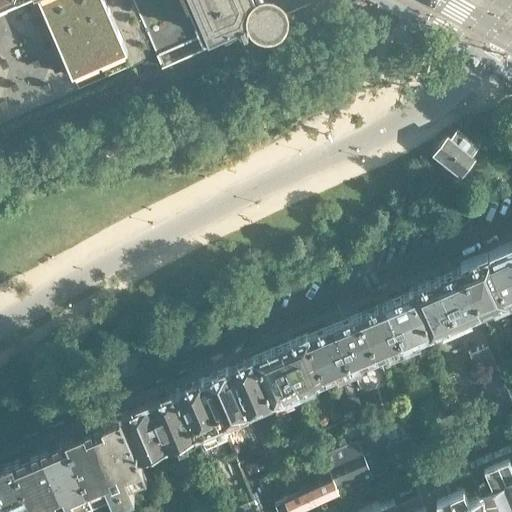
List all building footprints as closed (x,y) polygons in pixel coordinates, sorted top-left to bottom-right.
[(152,54),(156,52),(157,53),(214,28),(220,26),(218,22),(264,2),(262,0),(0,0),(0,134),(7,132),(83,98),(141,73),(157,66),(152,54)] [(272,8),(278,3),(279,0),(240,0),(241,0),(245,6),(251,10),(258,12),(266,11),(272,8)] [(470,155),(467,153),(474,144),(458,132),(451,140),(448,138),(447,139),(442,140),(438,146),(438,150),(437,152),(443,157),(436,168),(448,177),(456,167),(459,170),(470,155)] [(465,198),(450,179),(437,189),(453,208),(465,198)] [(511,244),(488,255),(461,266),(480,309),(493,304),(494,308),(509,302),(511,309),(511,244)] [(480,309),(461,266),(437,276),(457,324),(470,318),(468,314),(480,309)] [(457,324),(437,276),(408,289),(409,290),(427,332),(440,326),(442,330),(457,324)] [(427,332),(409,290),(384,301),(403,347),(413,368),(425,363),(414,337),(427,332)] [(403,347),(384,301),(358,312),(376,354),(388,348),(390,353),(403,347)] [(376,354),(358,312),(332,323),(352,369),(364,363),(362,359),(376,354)] [(352,369),(332,323),(307,333),(325,375),(337,370),(338,374),(352,369)] [(325,375),(307,333),(307,332),(280,343),(299,391),(313,386),(311,381),(325,375)] [(299,391),(280,343),(252,355),(270,399),(283,393),(285,397),(299,391)] [(270,399),(252,355),(228,366),(246,409),(270,399)] [(511,416),(511,415),(489,362),(475,368),(498,422),(511,416)] [(246,409),(228,366),(199,378),(207,396),(217,421),(246,409)] [(217,421),(207,396),(199,378),(176,388),(193,431),(217,421)] [(194,433),(193,431),(176,388),(147,400),(166,445),(194,433)] [(166,445),(147,400),(119,412),(120,414),(138,457),(166,445)] [(471,434),(461,411),(435,422),(445,445),(471,434)] [(145,476),(138,457),(120,414),(91,426),(127,510),(130,509),(125,497),(134,493),(129,483),(145,476)] [(127,510),(91,426),(64,437),(91,498),(109,490),(113,501),(118,499),(124,511),(127,510)] [(410,433),(384,444),(393,468),(420,457),(410,433)] [(91,498),(64,437),(37,449),(64,511),(78,511),(75,504),(91,498)] [(274,511),(294,511),(369,479),(353,441),(318,455),(321,463),(314,466),(320,482),(270,502),(274,511)] [(64,511),(37,449),(12,459),(34,511),(64,511)] [(511,468),(507,457),(495,462),(511,500),(511,468)] [(34,511),(12,459),(12,458),(0,463),(0,509),(1,511),(34,511)] [(489,511),(475,481),(466,461),(440,472),(457,511),(489,511)] [(511,511),(511,500),(495,462),(483,467),(487,476),(475,481),(489,511),(511,511)] [(457,511),(440,472),(416,482),(428,511),(457,511)] [(428,511),(416,482),(391,492),(399,511),(428,511)] [(399,511),(391,492),(365,503),(368,511),(399,511)] [(263,511),(257,496),(218,511),(263,511)] [(368,511),(365,503),(343,511),(368,511)]
